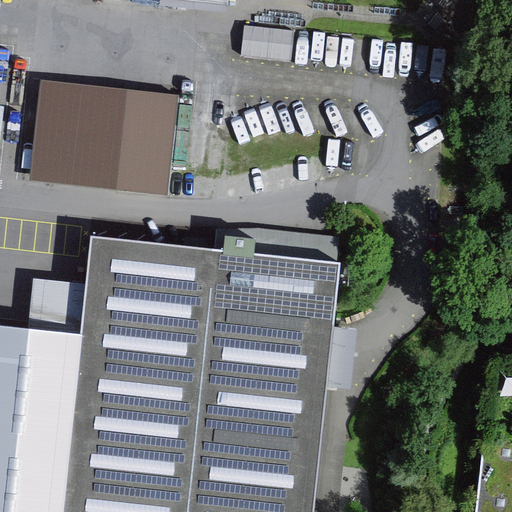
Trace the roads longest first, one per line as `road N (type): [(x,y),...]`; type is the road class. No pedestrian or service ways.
road 1 (unknown): [(0,187),(219,216),(301,210),(342,196),(389,208),(410,253),(408,273),(332,422),(330,465)]
road 2 (unknown): [(0,44),(186,60)]
